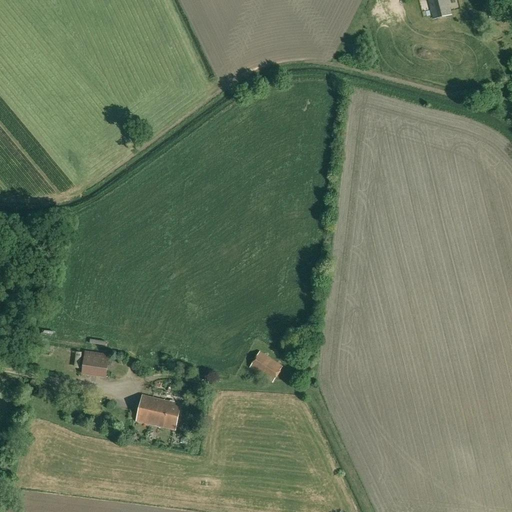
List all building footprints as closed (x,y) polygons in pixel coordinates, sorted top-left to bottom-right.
[(452,15),(447,0),(428,0),(433,19),(452,15)] [(504,8),(488,12),(491,22),(506,18),(504,8)] [(85,351),(81,375),(106,378),(110,355),(85,351)] [(250,368),(273,383),(283,366),(260,352),(250,368)] [(47,383),(31,380),(29,390),(45,393),(47,383)] [(175,431),(181,405),(142,396),(136,422),(175,431)]
